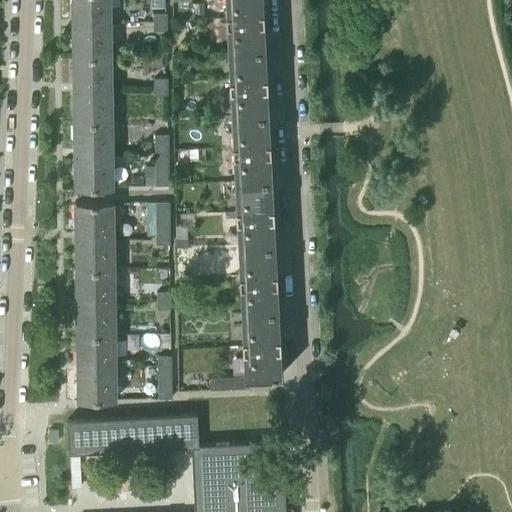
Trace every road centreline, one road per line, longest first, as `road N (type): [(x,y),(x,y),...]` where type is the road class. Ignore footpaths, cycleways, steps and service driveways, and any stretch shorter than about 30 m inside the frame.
road 1 (residential): [(285,0),(311,511)]
road 2 (residential): [(2,470),(25,0)]
